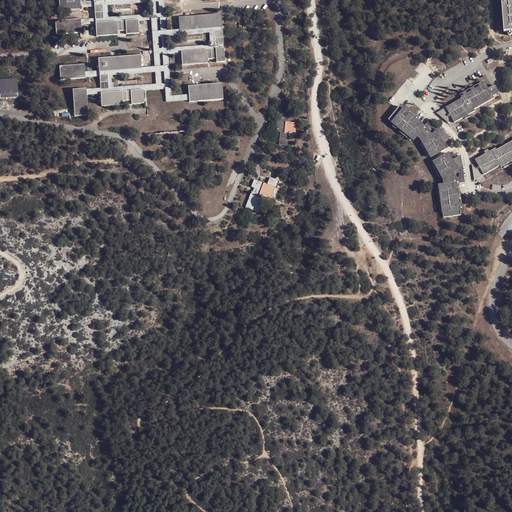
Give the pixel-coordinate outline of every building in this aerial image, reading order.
[(59,0),(61,14),(80,12),(80,11),(80,9),(80,6),(79,0),(59,0)] [(150,6),(150,0),(136,1),(136,2),(94,6),(94,5),(80,6),(80,9),(80,11),(94,10),(94,9),(102,9),(107,8),(107,9),(150,6)] [(155,70),(155,76),(156,89),(162,88),(161,76),(161,70),(160,57),(159,52),(158,40),(158,35),(157,23),(157,17),(156,5),(155,0),(149,0),(150,0),(150,6),(150,9),(151,18),(151,23),(155,70)] [(158,0),(159,5),(160,17),(160,22),(161,34),(162,40),(162,52),(163,57),(164,70),(164,75),(165,88),(166,93),(167,105),(172,101),(168,57),(168,52),(167,39),(167,34),(163,0),(158,0)] [(509,34),(511,33),(511,0),(500,0),(503,35),(509,34)] [(179,20),(180,33),(180,34),(222,31),(221,17),(179,20)] [(151,23),(151,18),(108,21),(108,22),(103,23),(93,23),(81,24),(81,26),(81,28),(95,27),(95,26),(138,23),(138,24),(151,23)] [(55,25),(56,39),(82,37),(81,28),(81,26),(81,24),(81,23),(55,25)] [(138,24),(138,23),(95,26),(95,27),(96,40),(118,38),(117,34),(126,34),(126,37),(139,36),(138,24)] [(167,34),(167,39),(210,36),(210,35),(214,35),(222,34),(222,32),(222,31),(180,34),(180,33),(167,34)] [(222,34),(214,35),(215,49),(223,48),(222,34)] [(168,52),(168,57),(181,56),(181,55),(224,52),(224,50),(223,48),(215,49),(211,49),(168,52)] [(225,65),(224,52),(181,55),(181,56),(182,68),(208,66),(208,63),(216,62),(217,66),(225,65)] [(98,62),(99,76),(141,73),(141,72),(140,59),(98,62)] [(59,71),(60,84),(85,82),(85,79),(84,69),(59,71)] [(155,76),(155,70),(141,72),(141,73),(99,76),(99,78),(99,79),(108,79),(112,78),(112,79),(155,76)] [(108,79),(99,79),(100,92),(100,93),(109,93),(108,79)] [(16,82),(0,83),(0,102),(18,101),(16,82)] [(500,92),(496,85),(489,89),(486,83),(483,84),(482,82),(478,84),(480,86),(475,88),(474,86),(470,88),(471,91),(467,93),(466,91),(462,93),(464,95),(461,97),(462,99),(436,113),(447,122),(447,118),(451,116),(454,123),(475,112),(474,110),(494,98),(493,96),(500,92)] [(222,87),(188,89),(189,99),(189,101),(189,103),(189,105),(223,102),(222,87)] [(166,93),(165,88),(162,88),(156,89),(113,91),(113,92),(109,93),(100,93),(100,92),(86,93),(86,95),(87,98),(101,97),(101,96),(143,94),(143,95),(166,93)] [(74,119),(88,118),(87,98),(86,95),(86,93),(72,94),(74,119)] [(101,97),(102,110),(123,109),(123,105),(131,104),(131,108),(144,107),(143,95),(143,94),(101,96),(101,97)] [(406,111),(400,106),(389,120),(394,124),(392,127),(396,130),(397,127),(401,131),(400,132),(403,135),(405,133),(408,136),(406,139),(410,141),(412,139),(414,141),(418,137),(421,139),(423,144),(421,145),(423,149),(425,147),(428,152),(425,153),(427,156),(430,155),(431,158),(447,149),(443,143),(443,142),(450,138),(444,133),(438,132),(433,135),(430,131),(425,127),(416,119),(418,117),(414,115),(413,117),(409,113),(411,111),(407,109),(406,111)] [(430,120),(425,127),(430,131),(433,135),(438,132),(444,133),(450,138),(443,142),(443,143),(452,138),(441,128),(430,120)] [(296,126),(285,125),(285,126),(282,126),(282,124),(277,124),(276,134),(280,135),(279,148),(287,149),(288,143),(286,143),(287,135),(289,136),(288,136),(292,137),(292,136),(295,136),(296,126)] [(511,140),(497,150),(496,148),(489,152),(488,149),(484,152),(485,154),(475,160),(480,168),(477,169),(472,166),(474,181),(485,174),(500,166),(501,168),(503,167),(505,169),(508,167),(507,165),(511,162),(511,163),(511,140)] [(452,159),(449,153),(434,162),(435,165),(433,166),(435,170),(437,168),(440,172),(437,174),(439,178),(442,176),(444,181),(444,185),(438,186),(439,188),(436,189),(437,193),(440,193),(440,197),(438,198),(438,202),(441,201),(442,206),(439,207),(440,211),(442,210),(444,218),(461,215),(460,208),(462,208),(462,204),(459,204),(459,199),(461,199),(460,194),(458,195),(457,183),(456,176),(454,172),(460,169),(461,164),(460,157),(453,161),(452,159)] [(463,166),(461,154),(452,159),(453,161),(460,157),(461,164),(460,169),(454,172),(456,176),(457,183),(465,182),(463,166)] [(277,184),(269,181),(267,187),(254,182),(251,190),(253,191),(256,192),(255,196),(252,195),(251,194),(245,210),(258,215),(260,210),(258,209),(260,202),(255,200),(256,197),(261,198),(261,199),(264,201),(265,200),(270,202),(277,184)]
